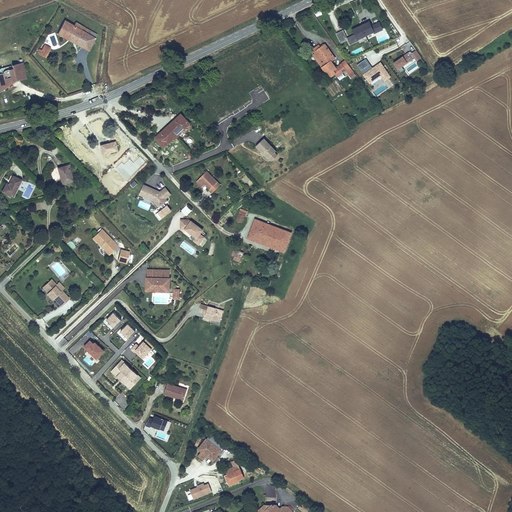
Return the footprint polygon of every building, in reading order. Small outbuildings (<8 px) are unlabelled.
[(366,34),(375,30),(376,32),(384,28),(380,21),(372,24),(370,19),(361,24),(366,34)] [(80,31),(63,21),(57,33),(64,37),(67,32),(79,39),(77,44),(82,47),(88,35),(80,31)] [(352,28),(355,33),(347,37),(348,39),(350,44),(358,40),(358,39),(366,34),(361,24),(352,28)] [(96,34),(83,26),(80,31),(88,35),(82,47),(88,50),(96,34)] [(340,42),(348,39),(347,37),(343,29),(336,32),(340,42)] [(79,39),(67,32),(64,37),(77,44),(79,39)] [(49,43),(46,41),(42,49),(40,53),(39,55),(44,57),(48,52),(45,51),(48,45),(49,43)] [(317,49),(321,46),(319,43),(311,49),(313,52),(317,49)] [(336,57),(326,43),(321,46),(317,49),(318,51),(313,55),(322,67),(332,60),(336,57)] [(406,70),(402,65),(415,56),(418,60),(423,57),(417,48),(412,52),(411,50),(394,62),(401,72),(406,70)] [(385,81),(392,76),(381,61),(373,67),(367,58),(357,64),(364,73),(363,73),(370,83),(381,75),(385,81)] [(338,76),(346,71),(351,78),(357,75),(346,59),(337,66),(332,60),(322,67),(329,77),(336,73),(338,76)] [(0,92),(16,81),(26,78),(22,61),(19,61),(20,65),(0,69),(0,92)] [(190,122),(180,112),(153,137),(163,147),(172,139),(173,140),(181,132),(180,131),(190,122)] [(277,150),(265,137),(256,145),(262,151),(260,152),(263,155),(264,154),(268,158),(269,157),(272,160),(279,154),(276,151),(277,150)] [(118,150),(116,140),(100,143),(102,154),(118,150)] [(75,180),(69,163),(57,167),(62,184),(75,180)] [(122,177),(117,170),(105,178),(110,185),(122,177)] [(212,192),(221,183),(207,170),(196,181),(202,187),(205,184),(210,189),(209,189),(212,192)] [(22,178),(13,174),(8,182),(6,181),(1,191),(13,197),(22,178)] [(165,186),(160,190),(144,183),(139,194),(153,200),(158,207),(168,200),(166,198),(172,194),(165,186)] [(160,219),(172,209),(168,203),(155,213),(160,219)] [(192,210),(187,204),(181,210),(187,215),(192,210)] [(247,210),(241,208),(236,220),(242,223),(247,210)] [(199,245),(206,237),(200,233),(204,228),(191,219),(189,222),(189,218),(180,218),(180,228),(185,228),(184,228),(196,237),(193,240),(199,245)] [(263,221),(255,218),(247,237),(256,241),(257,236),(271,242),(275,230),(262,225),(263,221)] [(277,226),(263,221),(262,225),(275,230),(277,226)] [(293,232),(277,226),(275,230),(271,242),(269,246),(285,252),(293,232)] [(113,250),(118,246),(101,229),(93,237),(106,252),(110,252),(112,249),(113,250)] [(271,242),(257,236),(256,241),(269,246),(271,242)] [(235,255),(233,260),(240,262),(242,258),(244,259),(246,252),(241,250),(243,243),(239,242),(237,249),(234,248),(232,254),(235,255)] [(129,251),(120,249),(118,260),(126,263),(129,251)] [(147,268),(147,275),(146,275),(146,289),(171,290),(171,276),(170,276),(170,269),(147,268)] [(47,293),(52,299),(53,298),(61,306),(68,298),(61,290),(59,291),(54,286),(55,284),(51,279),(42,287),(47,293)] [(63,287),(58,282),(55,284),(54,286),(59,291),(61,290),(63,287)] [(206,313),(208,305),(201,303),(199,311),(206,313)] [(224,309),(208,305),(206,313),(205,317),(212,319),(212,318),(221,320),(224,309)] [(114,325),(121,318),(114,311),(107,318),(114,325)] [(135,330),(128,323),(121,330),(128,337),(135,330)] [(120,330),(117,333),(125,341),(129,338),(120,330)] [(84,345),(97,358),(105,350),(95,341),(94,342),(91,339),(84,345)] [(135,352),(135,351),(143,358),(153,348),(144,340),(139,345),(136,343),(131,348),(135,352)] [(130,389),(141,377),(122,359),(111,371),(120,379),(121,377),(123,379),(122,381),(130,389)] [(168,382),(164,394),(174,397),(174,395),(185,398),(188,388),(168,382)] [(154,415),(154,417),(149,416),(147,425),(164,430),(167,418),(154,415)] [(221,451),(207,440),(199,449),(202,452),(199,455),(203,459),(207,455),(213,460),(221,451)] [(226,469),(227,473),(225,474),(230,485),(240,480),(239,479),(244,477),(237,459),(232,461),(234,466),(226,469)] [(190,489),(194,498),(212,492),(209,482),(204,484),(204,482),(197,485),(197,487),(190,489)] [(305,511),(309,508),(301,502),(298,506),(305,511)] [(291,511),(293,511),(289,506),(284,506),(284,507),(283,507),(281,509),(281,510),(277,509),(277,504),(271,503),(271,505),(266,504),(266,509),(263,511),(291,511)]
